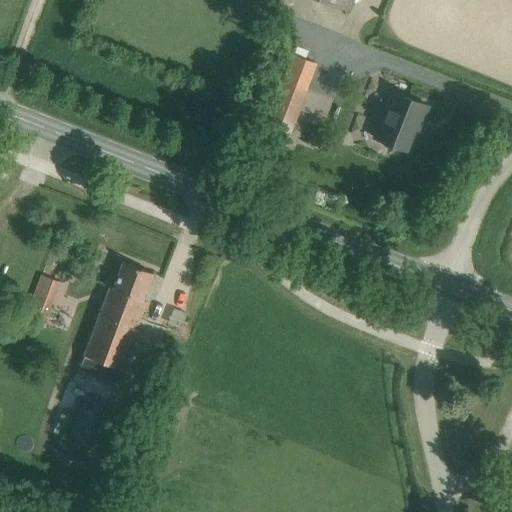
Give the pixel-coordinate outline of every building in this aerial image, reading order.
[(324,0),(349,9),(352,0),(324,0)] [(392,91),(385,110),(375,137),(406,149),(411,138),(415,139),(428,105),(392,91)] [(285,142),(287,142),(296,120),(272,111),(264,133),(285,142)] [(120,367),(121,367),(147,300),(143,299),(153,272),(124,261),(114,287),(110,285),(78,369),(114,383),(120,367)] [(42,274),(26,319),(45,326),(61,281),(42,274)] [(108,406),(91,400),(82,397),(68,435),(94,444),(108,406)]
